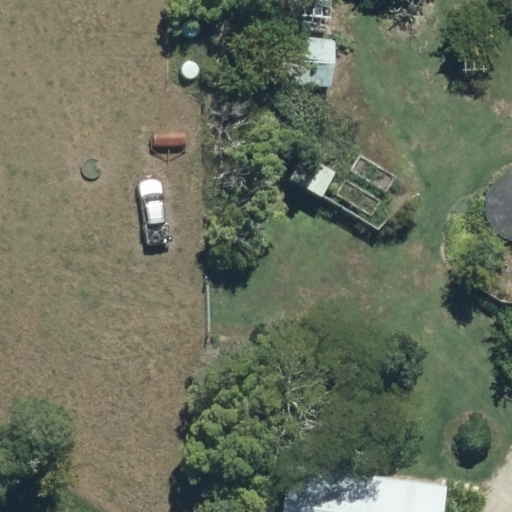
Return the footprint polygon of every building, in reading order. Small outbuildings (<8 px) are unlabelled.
[(276,0),(276,24),(330,26),(330,0),(276,0)] [(271,33),(268,79),(329,83),(333,38),(271,33)] [(287,176),(316,192),(329,169),(299,153),(287,176)] [(511,179),(491,180),(491,232),(511,232),(511,179)] [(281,461),(274,511),(434,511),(439,480),(281,461)]
